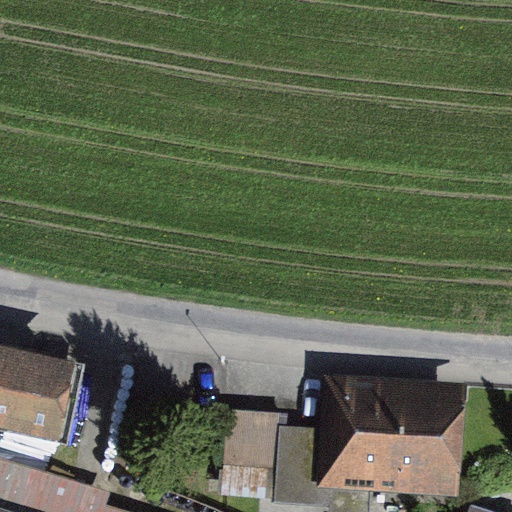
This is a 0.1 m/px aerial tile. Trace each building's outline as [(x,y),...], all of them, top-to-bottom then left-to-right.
[(0,358),(0,425),(66,439),(80,376),(0,358)] [(320,428),(317,484),(369,488),(459,493),(466,380),(324,371),(320,428)] [(279,425),(279,412),(227,409),(224,462),(276,465),(279,425)] [(320,428),(279,425),(276,465),(274,502),(330,505),(329,511),(367,511),(369,488),(317,484),(320,428)] [(0,511),(106,511),(68,500),(72,486),(0,464),(0,511)]
